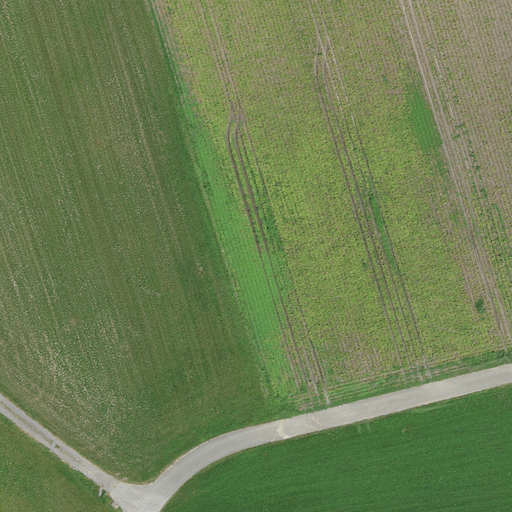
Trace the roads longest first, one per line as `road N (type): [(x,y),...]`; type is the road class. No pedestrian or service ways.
road 1 (track): [(144,507),(188,468),(238,443),(511,373)]
road 2 (track): [(0,404),(144,507)]
